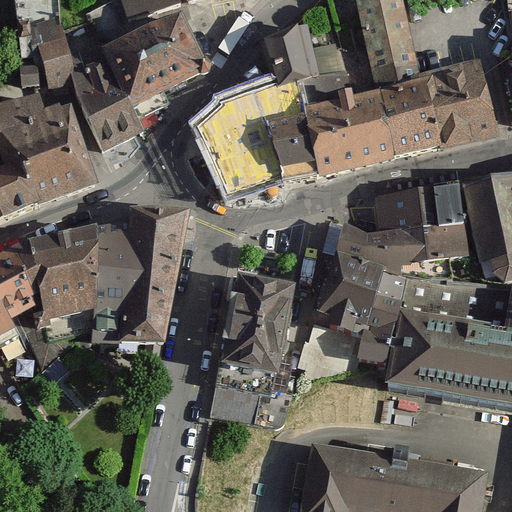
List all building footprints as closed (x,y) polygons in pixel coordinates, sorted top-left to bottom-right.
[(59,0),(24,0),(12,2),(18,58),(40,62),(44,75),(71,70),(70,60),(59,33),(59,0)] [(283,191),(319,185),(501,143),(482,69),(425,84),(403,0),(392,0),(357,12),(378,102),(355,108),(349,76),(343,77),(336,50),(316,55),(311,35),(259,57),(274,95),(222,111),(196,140),(230,208),(283,191)] [(77,102),(102,155),(146,138),(133,107),(208,73),(180,13),(99,48),(70,60),(71,70),(77,102)] [(0,225),(95,186),(68,110),(0,131),(0,225)] [(511,177),(465,190),(485,276),(511,269),(511,177)] [(384,265),(383,273),(401,276),(401,264),(466,257),(457,188),(374,198),(379,234),(368,234),(345,225),(337,251),(384,265)] [(47,342),(71,340),(92,338),(94,349),(120,350),(162,352),(187,214),(127,212),(126,229),(95,231),(33,241),(19,251),(36,278),(47,342)] [(0,261),(0,348),(20,338),(44,372),(71,340),(47,342),(36,278),(19,251),(0,261)] [(364,339),(383,273),(384,265),(337,251),(316,309),(333,316),(330,330),(364,339)] [(296,283),(239,272),(223,361),(274,371),(279,372),(296,283)] [(383,273),(364,339),(358,362),(392,367),(411,278),(401,276),(383,273)] [(511,294),(411,278),(392,367),(387,393),(511,414),(511,294)] [(330,330),(314,326),(310,343),(303,341),(296,369),(307,372),(304,385),(355,375),(358,362),(364,339),(330,330)] [(274,371),(223,361),(212,418),(254,426),(260,394),(269,396),(274,371)] [(481,511),(488,473),(312,444),(300,511),(481,511)]
